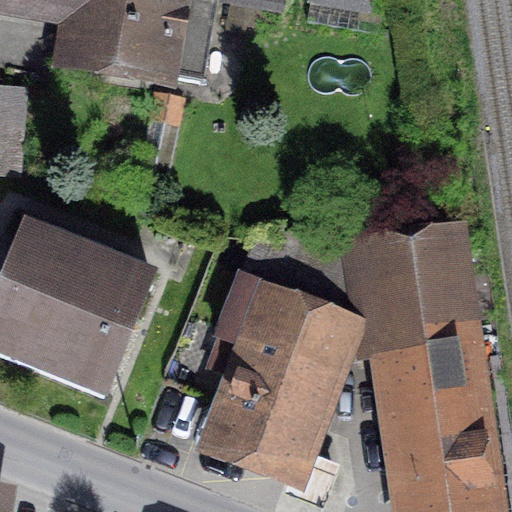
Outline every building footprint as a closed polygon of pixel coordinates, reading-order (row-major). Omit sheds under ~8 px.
[(34,0),(61,5),(61,0),(86,0),(75,62),(199,84),(213,0),(34,0)] [(310,0),(310,2),(369,14),(371,0),(310,0)] [(0,88),(0,175),(20,177),(26,90),(0,88)] [(154,93),(137,182),(165,187),(182,99),(154,93)] [(22,229),(0,284),(0,342),(110,386),(152,281),(22,229)] [(347,330),(382,325),(373,251),(371,237),(260,239),(223,336),(254,348),(216,449),(329,492),(335,476),(297,461),(347,330)] [(441,242),(373,251),(382,325),(409,511),(489,511),(450,240),(441,242)]
